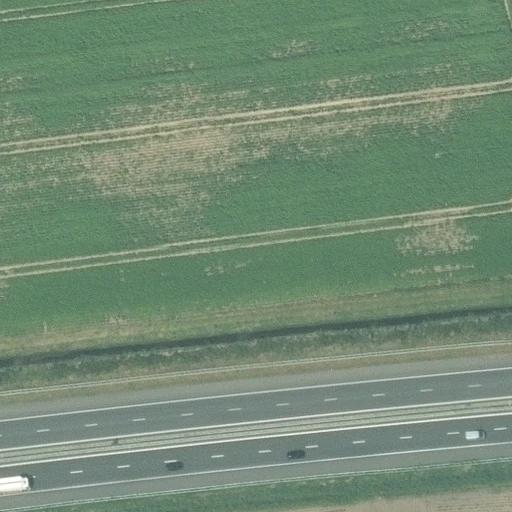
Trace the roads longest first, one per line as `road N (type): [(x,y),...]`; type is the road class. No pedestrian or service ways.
road 1 (motorway): [(0,481),(511,430)]
road 2 (motorway): [(511,385),(0,436)]
